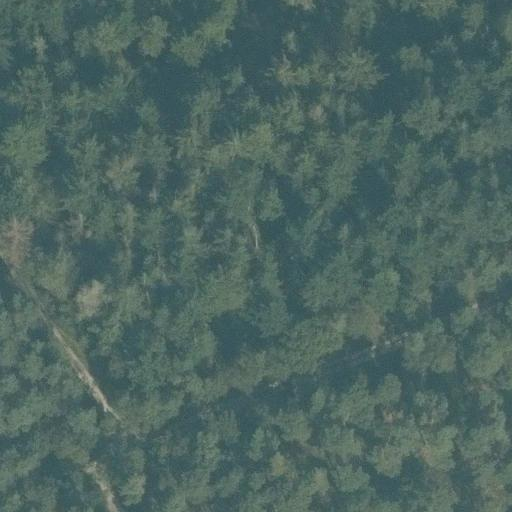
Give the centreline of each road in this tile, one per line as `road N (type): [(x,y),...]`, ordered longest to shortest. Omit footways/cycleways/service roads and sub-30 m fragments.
road 1 (track): [(0,485),(511,285)]
road 2 (track): [(0,270),(34,315),(131,511)]
